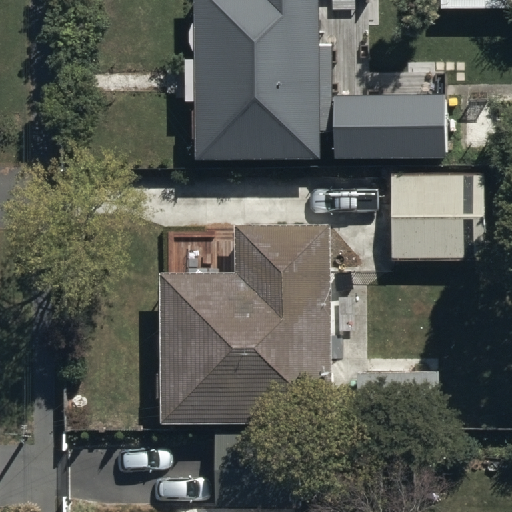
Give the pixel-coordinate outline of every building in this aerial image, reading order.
[(193,0),(195,151),(325,150),(323,0),(193,0)] [(445,90),(335,90),(334,150),(445,150),(445,90)] [(392,166),(390,253),(485,255),(487,168),(392,166)] [(162,263),(162,414),(327,414),(327,214),(237,214),(237,263),(162,263)] [(304,428),(214,428),(214,502),(304,502),(304,428)]
